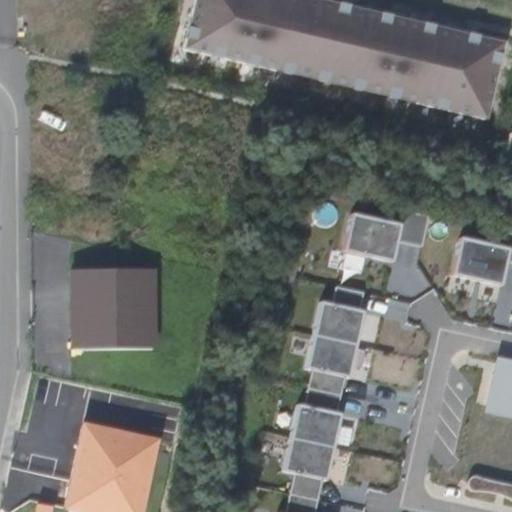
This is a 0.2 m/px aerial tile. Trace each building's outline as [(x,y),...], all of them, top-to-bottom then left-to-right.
[(482,123),(500,46),(331,6),(332,1),(337,2),(337,0),(193,0),(182,52),(275,74),(276,71),(413,103),(412,106),(482,123)] [(55,121),(55,138),(79,138),(79,121),(55,121)] [(398,225),(346,214),(339,252),(391,263),(398,225)] [(455,240),(447,273),(498,285),(506,252),(455,240)] [(149,351),(148,268),(67,269),(69,352),(149,351)] [(360,320),(317,312),(310,345),(353,354),(360,320)] [(353,354),(310,345),(304,379),(347,387),(353,354)] [(511,361),(492,357),(481,414),(511,420),(511,361)] [(340,423),(297,415),(290,448),(333,456),(340,423)] [(511,458),(511,427),(456,418),(451,448),(511,458)] [(333,456),(290,448),(284,482),(327,490),(333,456)] [(475,477),(470,476),(465,478),(463,482),(463,486),(466,491),(470,491),(478,492),(489,492),(497,494),(505,498),(511,501),(511,485),(506,486),(494,483),(484,481),(475,477)]
